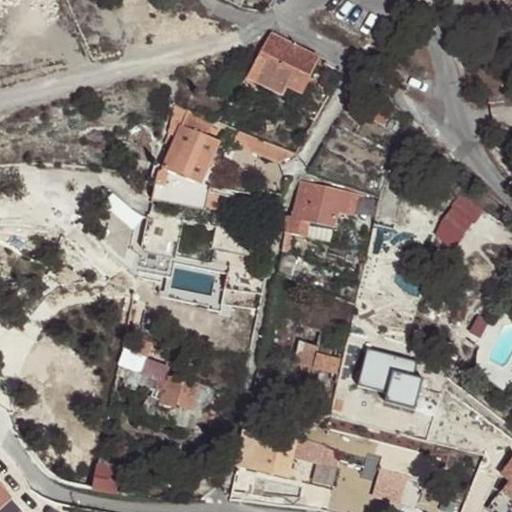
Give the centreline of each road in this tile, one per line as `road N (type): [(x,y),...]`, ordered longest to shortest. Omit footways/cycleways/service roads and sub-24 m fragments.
road 1 (track): [(255,21),(226,44),(0,107)]
road 2 (unclassified): [(244,511),(76,497),(46,487),(3,442)]
road 3 (residential): [(481,170),(430,119),(352,67),(272,28)]
road 4 (residential): [(481,170),(455,110),(441,42),(389,0)]
